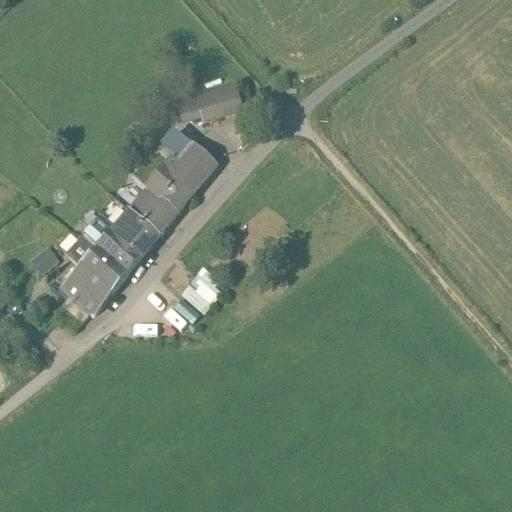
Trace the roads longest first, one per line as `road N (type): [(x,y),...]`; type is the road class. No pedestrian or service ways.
road 1 (unclassified): [(445,0),(297,112),(104,325),(0,412)]
road 2 (track): [(198,0),(511,358)]
